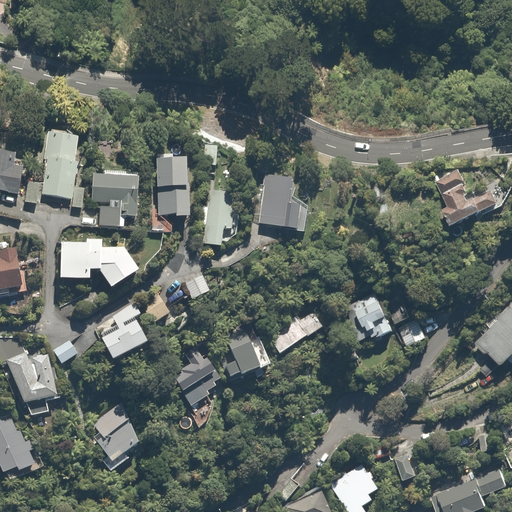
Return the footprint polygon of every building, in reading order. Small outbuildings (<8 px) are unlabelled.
[(43,196),(72,199),(71,210),(81,211),(83,191),(73,190),(78,137),(48,134),(43,196)] [(12,155),(0,153),(0,191),(18,194),(21,170),(11,169),(12,155)] [(171,155),(156,156),(159,216),(174,216),(174,219),(188,218),(186,162),(172,162),(171,155)] [(457,170),(436,181),(450,207),(443,210),(451,225),(498,200),(493,190),(468,204),(465,197),(470,194),(457,170)] [(93,175),(92,189),(92,207),(99,207),(99,218),(81,217),(80,224),(96,224),(96,228),(124,230),(125,217),(136,218),(137,191),(138,177),(93,175)] [(255,184),(252,205),(251,215),(262,216),(261,223),(301,228),(303,204),(290,202),(293,179),(267,176),(266,185),(255,184)] [(38,182),(26,181),(24,202),(36,203),(38,182)] [(226,191),(210,190),(209,208),(200,208),(200,222),(207,222),(207,243),(221,243),(221,229),(231,229),(232,199),(226,199),(226,191)] [(86,245),(61,244),(59,278),(89,280),(90,270),(100,271),(110,288),(137,271),(125,251),(102,250),(102,240),(87,239),(86,245)] [(0,292),(22,289),(16,250),(0,252),(0,292)] [(179,285),(185,299),(190,297),(192,302),(216,291),(208,273),(179,285)] [(393,333),(376,292),(354,301),(372,342),(393,333)] [(511,308),(507,303),(487,325),(489,327),(473,344),(485,354),(487,352),(502,365),(511,354),(511,308)] [(128,309),(110,317),(113,324),(97,332),(111,363),(146,346),(128,309)] [(310,313),(268,334),(278,354),(320,333),(310,313)] [(416,318),(398,326),(407,349),(426,341),(416,318)] [(235,361),(225,366),(230,378),(258,366),(254,357),(265,352),(255,331),(227,344),(235,361)] [(8,365),(25,405),(27,405),(32,417),(48,413),(46,402),(60,399),(48,356),(41,358),(40,352),(42,352),(42,348),(22,346),(20,339),(0,337),(0,363),(1,367),(8,365)] [(69,341),(54,352),(62,365),(78,354),(69,341)] [(195,367),(174,379),(188,406),(217,392),(213,384),(221,380),(210,357),(205,360),(197,344),(186,349),(195,367)] [(118,406),(94,421),(103,436),(96,440),(107,459),(139,440),(118,406)] [(7,414),(0,417),(0,468),(3,476),(16,470),(17,472),(35,464),(30,452),(34,450),(29,439),(24,441),(19,428),(14,430),(7,414)] [(367,451),(372,461),(391,452),(386,442),(367,451)] [(407,454),(395,459),(405,482),(417,477),(407,454)] [(360,464),(327,483),(343,511),(359,511),(370,505),(366,497),(376,491),(370,480),(373,479),(369,472),(365,474),(360,464)] [(506,487),(499,470),(431,497),(436,511),(476,511),(486,507),(482,496),(506,487)] [(327,511),(320,491),(284,504),(286,511),(327,511)]
